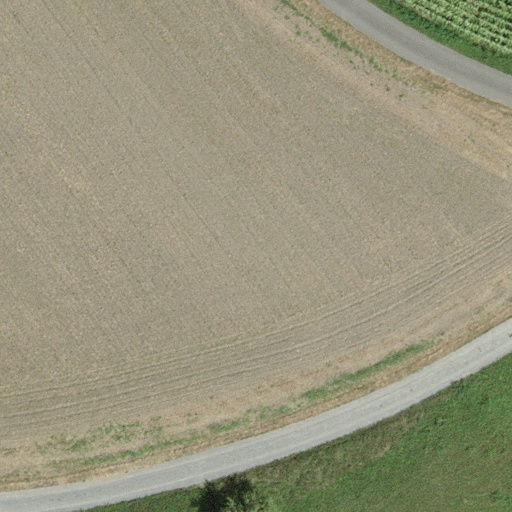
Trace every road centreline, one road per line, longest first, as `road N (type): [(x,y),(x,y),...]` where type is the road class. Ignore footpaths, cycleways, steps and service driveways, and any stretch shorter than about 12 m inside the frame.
road 1 (track): [(511,324),(369,406),(42,503),(0,503)]
road 2 (track): [(511,91),(420,52),(344,0)]
